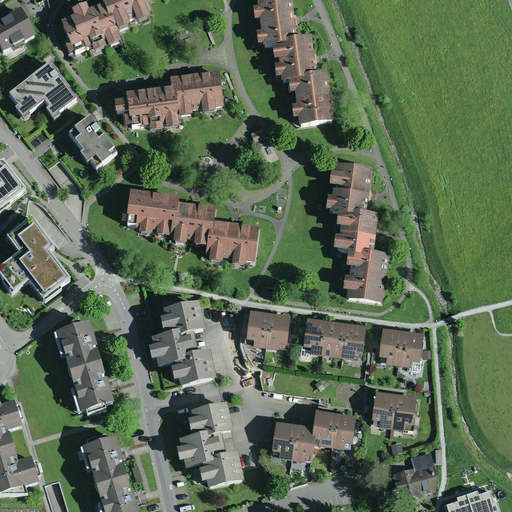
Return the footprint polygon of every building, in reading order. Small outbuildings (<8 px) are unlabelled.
[(75,23),(61,28),(68,46),(64,47),(69,59),(86,53),(86,54),(92,51),(94,57),(121,46),(118,37),(131,32),(129,28),(135,25),(137,30),(151,24),(149,20),(152,19),(147,6),(160,1),(159,0),(99,0),(104,11),(89,17),(87,11),(79,14),(72,17),(75,23)] [(291,0),(290,0),(257,4),(258,13),(254,14),(255,26),(260,26),(261,37),(256,38),(257,51),(262,51),(263,53),(270,52),(271,60),(274,59),(277,84),(282,83),(282,88),(290,87),(291,98),(296,98),(298,111),(293,112),(294,122),(300,122),(301,130),(332,126),(329,101),(326,80),(317,81),(314,61),(312,43),(297,45),(295,22),(291,0)] [(0,63),(1,62),(0,60),(0,53),(4,58),(37,41),(21,14),(0,26),(0,63)] [(49,67),(8,98),(18,111),(15,113),(24,125),(30,121),(29,118),(45,106),(50,112),(46,115),(54,125),(61,120),(60,118),(78,105),(49,67)] [(120,105),(114,106),(116,120),(124,119),(126,132),(150,129),(151,136),(163,134),(163,129),(166,129),(167,134),(181,133),(180,122),(192,120),(192,116),(202,114),(203,119),(216,117),(215,112),(224,111),(220,76),(196,78),(170,81),(172,94),(162,95),(126,100),(126,105),(120,105)] [(91,122),(68,139),(83,159),(81,160),(88,170),(92,167),(97,174),(118,159),(91,122)] [(262,131),(251,135),(254,144),(266,140),(262,131)] [(0,214),(25,195),(3,166),(0,168),(0,214)] [(372,173),(336,168),(335,178),(331,177),(330,191),(334,191),(332,203),(329,203),(327,215),(341,217),(339,233),(341,233),(340,242),(336,242),(334,254),(348,256),(346,272),(350,273),(349,281),(345,281),(343,296),(348,296),(347,305),(383,309),(386,283),(386,282),(389,259),(374,258),(377,234),(378,221),(366,220),(369,196),(372,173)] [(154,199),(130,196),(127,223),(128,223),(127,230),(139,232),(138,238),(153,240),(153,235),(157,235),(157,240),(174,243),(173,248),(187,249),(187,245),(195,246),(194,250),(207,252),(205,261),(209,262),(209,266),(223,268),(223,263),(233,264),(232,269),(245,271),(245,265),(254,266),(259,233),(234,230),(215,227),(217,213),(195,209),(179,208),(180,203),(154,199)] [(19,261),(0,275),(0,283),(13,301),(30,289),(43,307),(70,287),(50,260),(57,255),(32,222),(5,243),(19,261)] [(200,309),(162,316),(163,323),(159,324),(163,341),(151,343),(153,353),(149,354),(152,367),(157,365),(159,373),(171,370),(174,388),(180,387),(181,392),(216,385),(211,359),(198,362),(194,340),(206,338),(200,309)] [(272,318),(250,315),(246,344),(255,346),(254,351),(267,353),(272,318)] [(292,321),(272,318),(267,353),(279,355),(280,350),(288,351),(292,321)] [(328,325),(308,322),(304,352),(312,353),(311,359),(323,360),(328,325)] [(62,336),(57,338),(81,418),(115,409),(109,388),(95,343),(90,328),(81,331),(78,323),(62,336)] [(346,327),(328,325),(323,360),(341,363),(346,327)] [(367,330),(346,327),(341,363),(354,364),(355,359),(363,360),(367,330)] [(404,335),(383,332),(379,362),(387,363),(386,369),(399,371),(404,335)] [(424,338),(404,335),(399,371),(411,373),(412,367),(420,368),(424,338)] [(110,351),(104,353),(112,379),(118,378),(110,351)] [(398,399),(377,396),(373,425),(381,426),(380,432),(393,434),(398,399)] [(417,402),(398,399),(393,434),(405,435),(406,430),(413,431),(417,402)] [(0,405),(0,502),(28,501),(26,493),(39,489),(35,476),(31,464),(18,468),(9,437),(23,433),(18,419),(14,405),(1,409),(0,405)] [(181,454),(177,455),(180,468),(185,467),(185,471),(186,475),(200,472),(203,489),(208,488),(209,493),(243,486),(238,461),(226,463),(221,442),(234,439),(228,409),(190,417),(192,425),(187,426),(190,442),(179,444),(181,454)] [(336,418),(316,415),(313,433),(312,442),(316,443),(315,445),(320,445),(320,450),(331,452),(336,418)] [(357,421),(336,418),(331,452),(344,454),(345,449),(352,450),(357,421)] [(297,431),(276,428),(273,457),(281,458),(280,463),(292,465),(297,431)] [(313,433),(297,431),(292,465),(305,467),(306,461),(313,462),(315,445),(316,443),(312,442),(313,433)] [(88,450),(83,452),(101,511),(138,511),(135,500),(122,456),(117,441),(107,444),(106,441),(87,447),(88,450)] [(401,444),(391,446),(393,455),(403,452),(401,444)] [(411,461),(414,473),(434,468),(431,456),(411,461)] [(139,468),(132,470),(138,491),(145,489),(139,468)] [(414,473),(393,478),(399,504),(436,494),(437,481),(434,468),(414,473)] [(393,511),(390,495),(376,498),(378,511),(393,511)] [(495,511),(490,495),(469,502),(471,511),(495,511)] [(471,511),(469,502),(448,508),(449,511),(471,511)]
